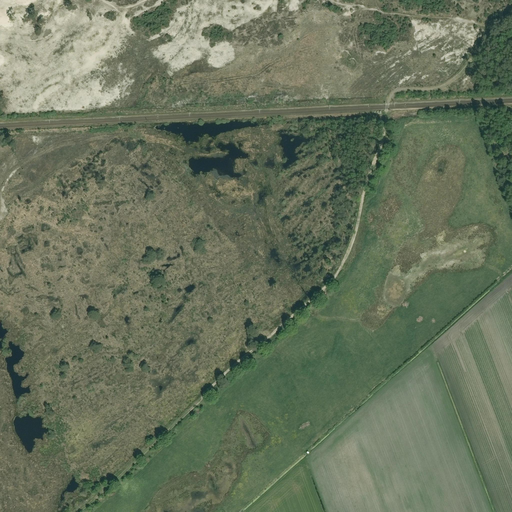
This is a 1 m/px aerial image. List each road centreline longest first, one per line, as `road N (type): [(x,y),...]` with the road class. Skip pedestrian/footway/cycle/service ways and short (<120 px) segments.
road 1 (track): [(78,511),(335,277),(388,102)]
road 2 (track): [(511,11),(453,80),(401,89),(388,102)]
